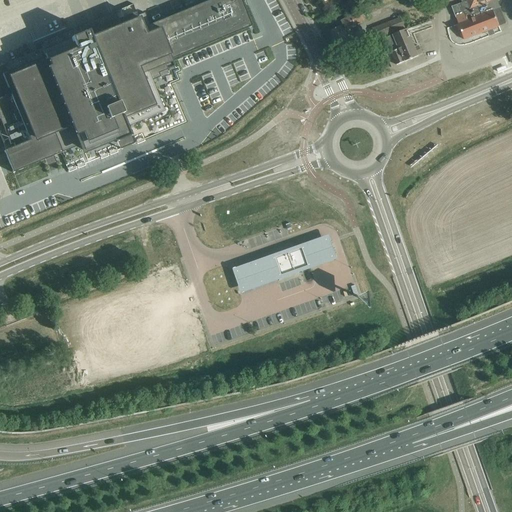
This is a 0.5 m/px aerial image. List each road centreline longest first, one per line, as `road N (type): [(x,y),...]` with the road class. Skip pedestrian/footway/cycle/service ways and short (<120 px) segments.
road 1 (tertiary): [(493,511),(376,167)]
road 2 (tertiary): [(356,174),(481,511)]
road 3 (tertiary): [(0,276),(332,162)]
road 4 (tertiary): [(326,142),(0,263)]
road 5 (motorway): [(314,407),(0,498)]
road 6 (motorway): [(314,407),(0,456)]
road 7 (motorway): [(173,511),(409,435)]
road 8 (motorway): [(511,332),(314,407)]
road 9 (tertiary): [(493,87),(376,122)]
road 10 (tertiary): [(386,144),(493,87)]
